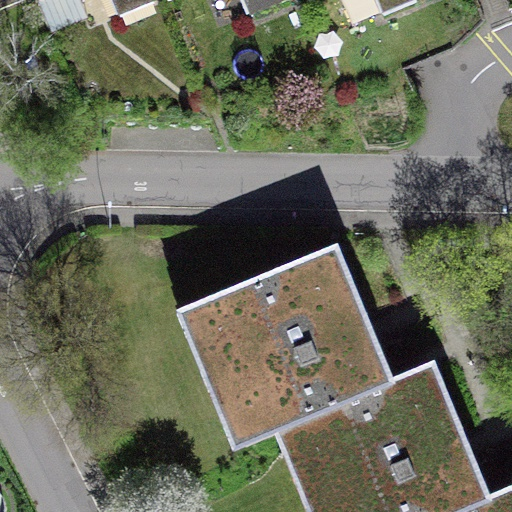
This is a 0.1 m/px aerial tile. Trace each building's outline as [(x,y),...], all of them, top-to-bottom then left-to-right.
[(0,0),(0,10),(24,0),(0,0)] [(37,0),(112,0),(119,15),(154,0),(37,0)] [(244,0),(251,14),(284,0),(244,0)] [(376,0),(382,14),(415,0),(376,0)] [(337,248),(188,309),(245,448),(286,431),(285,428),(393,384),(392,382),(337,248)] [(489,500),(433,365),(392,382),(393,384),(285,428),(286,431),(319,511),(462,511),(490,501),(489,500)] [(511,511),(511,490),(489,500),(490,501),(462,511),(511,511)]
